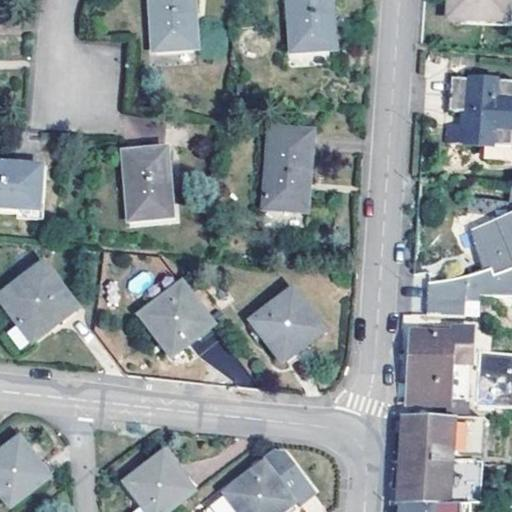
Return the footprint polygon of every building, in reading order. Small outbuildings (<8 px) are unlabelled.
[(192,15),(191,0),(147,0),(151,55),(195,52),(192,15)] [(332,21),(331,0),(288,0),(290,53),(333,52),(332,21)] [(508,0),(450,0),(449,19),(478,22),(479,15),(507,17),(508,0)] [(461,129),(456,128),(445,127),(442,144),(486,149),(508,151),(510,135),(511,135),(511,86),(452,80),(448,107),(459,108),(464,109),(462,119),(461,129)] [(459,108),(456,128),(461,129),(462,119),(464,109),(459,108)] [(304,214),(311,137),(268,133),(262,211),(304,214)] [(511,168),(511,135),(510,135),(508,151),(486,149),(484,164),(511,168)] [(170,220),(163,149),(129,153),(122,153),(128,225),(170,220)] [(17,172),(0,170),(0,213),(39,217),(42,174),(17,172)] [(511,301),(511,222),(490,229),(500,268),(438,287),(436,319),(474,322),(475,307),(489,307),(490,301),(511,301)] [(38,344),(62,325),(71,337),(91,324),(48,268),(4,300),(38,344)] [(215,332),(184,290),(144,319),(176,360),(215,332)] [(328,335),(297,294),(255,325),(287,366),(328,335)] [(444,407),(462,408),(468,333),(450,332),(449,338),(413,335),(409,406),(444,407)] [(511,355),(482,355),(482,380),(511,380),(511,355)] [(444,407),(443,421),(461,422),(462,408),(444,407)] [(403,463),(477,465),(480,423),(461,422),(443,421),(407,418),(403,463)] [(480,423),(477,465),(485,465),(488,424),(480,423)] [(34,459),(21,442),(0,457),(0,494),(13,511),(51,482),(34,459)] [(167,511),(194,491),(166,454),(126,484),(144,507),(137,511),(167,511)] [(229,495),(241,511),(281,511),(310,491),(287,456),(281,456),(229,495)] [(477,465),(403,463),(400,508),(475,509),(477,465)] [(477,465),(475,509),(483,509),(485,465),(477,465)]
